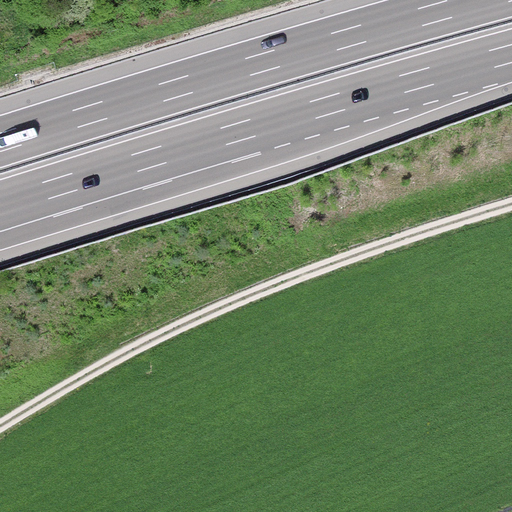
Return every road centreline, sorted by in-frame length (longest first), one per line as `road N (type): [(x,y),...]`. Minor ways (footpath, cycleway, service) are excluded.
road 1 (track): [(511,203),(255,292),(0,425)]
road 2 (motorway): [(0,205),(511,54)]
road 3 (motorway): [(478,0),(0,141)]
